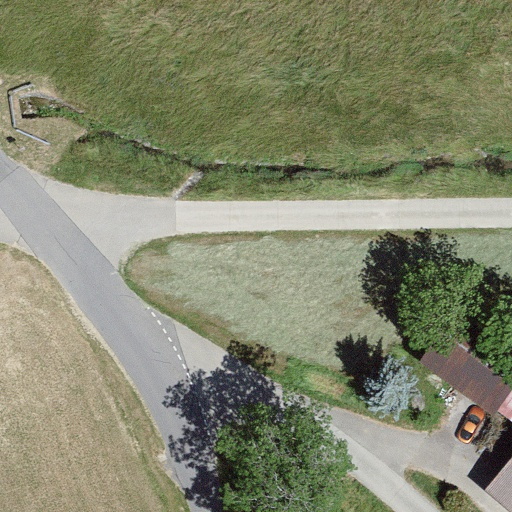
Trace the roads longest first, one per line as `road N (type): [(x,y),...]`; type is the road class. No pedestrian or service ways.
road 1 (tertiary): [(51,216),(511,209)]
road 2 (unclassified): [(428,511),(336,415),(126,306)]
road 3 (unclassified): [(126,306),(224,511)]
